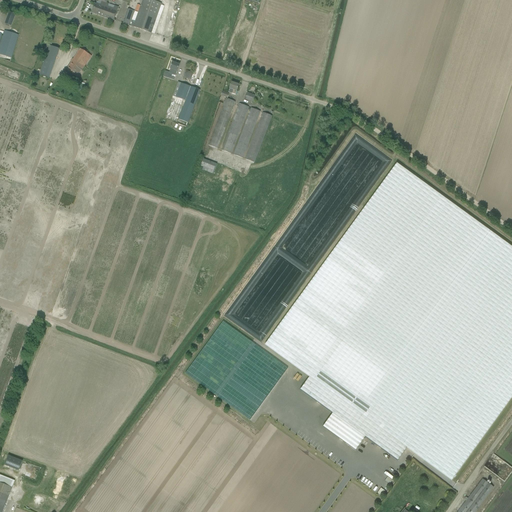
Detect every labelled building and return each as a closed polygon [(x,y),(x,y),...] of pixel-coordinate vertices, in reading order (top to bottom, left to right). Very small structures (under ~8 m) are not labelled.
[(107,9),(108,4),(106,3),(107,0),(99,0),(99,1),(102,2),(100,6),(95,4),(92,13),(100,16),(103,8),(107,9)] [(132,26),(133,27),(151,33),(162,4),(148,0),(143,0),(135,24),(133,24),(132,26)] [(113,20),(114,20),(118,8),(108,4),(107,9),(103,8),(100,16),(113,20)] [(123,24),(129,26),(134,12),(128,9),(123,24)] [(13,20),(16,14),(9,12),(7,18),(13,20)] [(19,35),(4,31),(0,45),(0,58),(11,62),(19,35)] [(59,49),(49,46),(44,61),(55,64),(59,49)] [(83,51),(80,49),(67,70),(78,78),(91,56),(86,53),(83,51)] [(177,71),(179,65),(172,63),(170,69),(169,73),(172,74),(174,70),(177,71)] [(186,71),(184,78),(191,80),(193,73),(186,71)] [(172,97),(186,102),(189,92),(186,91),(188,86),(178,82),(172,97)] [(232,82),(228,93),(235,95),(239,85),(232,82)] [(179,120),(188,123),(200,90),(191,87),(189,92),(186,102),(179,120)] [(245,99),(252,102),(255,95),(247,93),(245,99)] [(208,145),(217,149),(235,102),(226,99),(208,145)] [(222,150),(231,154),(249,107),(240,104),(222,150)] [(251,108),(234,155),(243,158),(261,112),(251,108)] [(245,160),(255,163),(272,116),(263,112),(245,160)] [(203,159),(200,169),(213,174),(218,164),(203,159)] [(309,377),(300,390),(332,414),(323,427),(355,451),(365,438),(397,461),(407,448),(451,480),(511,397),(511,248),(397,165),(265,345),(309,377)] [(250,420),(287,368),(223,321),(185,373),(250,420)] [(19,471),(23,461),(8,456),(4,465),(19,471)] [(0,511),(2,511),(15,481),(0,475),(0,511)] [(475,511),(493,487),(483,479),(468,499),(466,497),(464,499),(466,501),(457,511),(475,511)]
